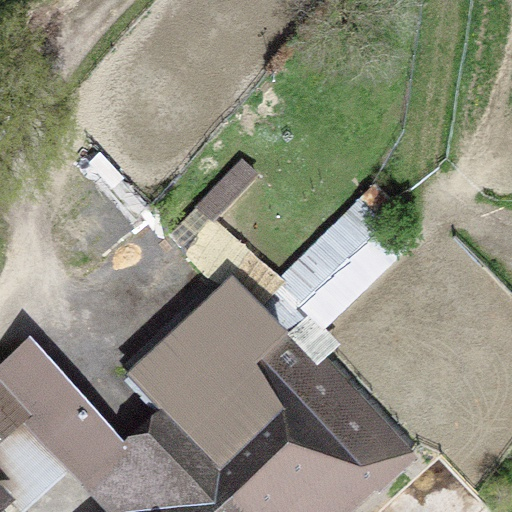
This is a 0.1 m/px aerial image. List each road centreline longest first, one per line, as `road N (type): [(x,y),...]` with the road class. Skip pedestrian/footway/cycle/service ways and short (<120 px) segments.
road 1 (track): [(118,0),(51,68),(25,119),(26,280),(0,312)]
road 2 (track): [(458,0),(432,188),(437,250)]
